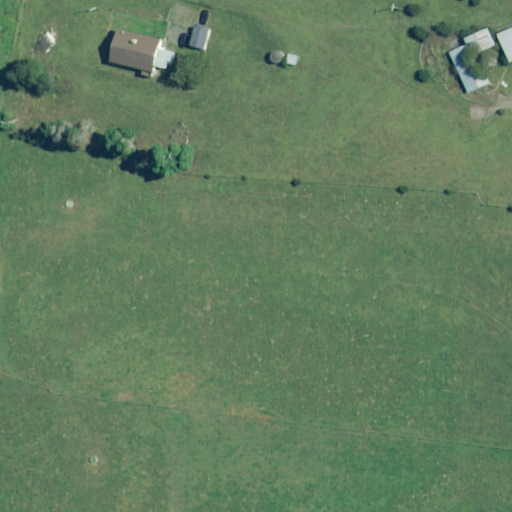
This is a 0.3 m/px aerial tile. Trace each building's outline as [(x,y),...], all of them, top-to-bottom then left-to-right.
[(214,28),(199,24),(194,44),(208,48),(214,28)] [(499,45),(492,28),(469,38),(472,44),(454,52),(472,93),(493,83),(480,53),(499,45)] [(165,40),(123,29),(115,62),(147,70),(145,74),(155,77),(158,66),(168,68),(170,60),(174,61),(177,51),(163,48),(165,40)] [(511,29),(502,34),(511,57),(511,29)] [(286,51),(274,52),(274,63),(286,63),(286,51)] [(302,56),(292,53),(289,64),(300,66),(302,56)]
